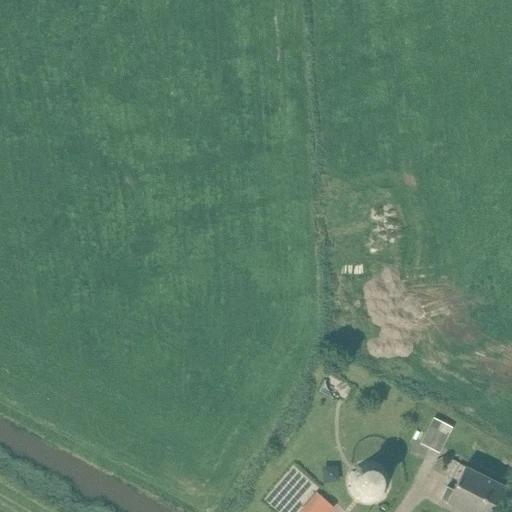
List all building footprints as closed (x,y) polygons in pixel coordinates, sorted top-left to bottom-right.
[(318,434),(328,416),(319,411),(309,429),(318,434)] [(421,441),(420,444),(440,454),(440,452),(441,450),(448,436),(446,435),(450,429),(433,419),(421,441)] [(367,462),(364,462),(362,463),(360,463),(359,464),(355,466),(354,467),(353,468),(352,470),(350,471),(350,473),(349,474),(348,476),(348,478),(347,480),(347,481),(347,483),(347,485),(348,487),(348,489),(349,490),(349,492),(350,494),(351,495),(352,497),(354,498),(355,499),(357,500),(360,502),(361,503),(365,503),(367,504),(370,503),(374,503),(376,502),(377,501),(381,499),(383,497),(384,496),(385,494),(386,492),(387,491),(388,489),(388,487),(389,486),(389,484),(389,482),(389,480),(388,478),(388,477),(387,475),(387,473),(386,472),(385,470),(382,467),(381,466),(378,464),(376,463),(373,462),(369,462),(367,462)] [(465,467),(456,483),(453,490),(446,487),(440,499),(447,503),(446,503),(463,511),(495,511),(507,489),(465,467)] [(327,503),(318,511),(331,511),(334,509),(327,503)]
